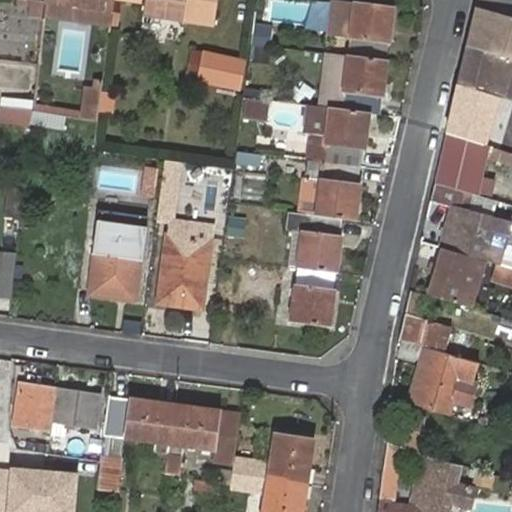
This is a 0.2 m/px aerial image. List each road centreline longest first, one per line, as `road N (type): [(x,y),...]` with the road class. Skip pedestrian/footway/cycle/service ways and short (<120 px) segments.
road 1 (residential): [(450,0),(362,381)]
road 2 (residential): [(0,332),(362,381)]
road 3 (residential): [(362,381),(343,511)]
